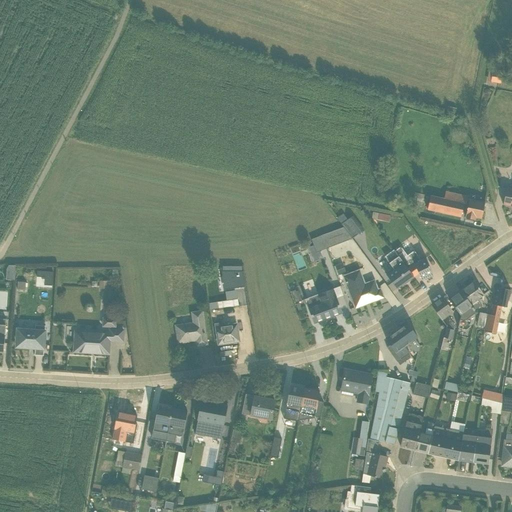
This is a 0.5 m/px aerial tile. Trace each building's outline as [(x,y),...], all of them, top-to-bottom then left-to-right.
[(484,66),(481,79),(493,81),(495,68),(484,66)] [(511,206),(511,188),(507,188),(503,205),(511,206)] [(459,216),(478,220),(483,200),(463,196),(459,216)] [(308,248),(356,234),(350,214),(339,217),(338,213),(332,215),(336,227),(305,236),(308,248)] [(421,280),(433,275),(424,258),(421,261),(414,251),(407,255),(400,246),(394,250),(414,277),(419,274),(421,280)] [(397,290),(414,277),(394,250),(385,256),(394,269),(386,275),(397,290)] [(9,278),(9,263),(1,262),(0,278),(9,278)] [(339,272),(336,262),(329,264),(331,273),(339,272)] [(352,309),(382,298),(378,288),(375,289),(372,279),(362,283),(356,269),(340,275),(352,309)] [(19,291),(20,280),(8,279),(8,290),(19,291)] [(478,300),(484,296),(474,282),(461,291),(474,311),(481,305),(478,300)] [(311,323),(341,312),(331,287),(301,298),(311,323)] [(285,290),(288,302),(295,300),(292,288),(285,290)] [(500,309),(507,310),(510,291),(492,288),(485,333),(495,335),(500,309)] [(228,293),(232,315),(241,314),(237,291),(228,293)] [(474,311),(461,291),(449,300),(461,316),(458,328),(466,330),(473,324),(475,318),(474,311)] [(432,305),(447,326),(440,350),(447,351),(449,343),(447,342),(447,339),(452,340),(454,326),(448,316),(453,313),(442,298),(432,305)] [(193,347),(206,345),(201,310),(187,312),(188,321),(172,323),(175,344),(192,341),(193,347)] [(0,352),(8,353),(10,319),(0,318),(0,352)] [(215,345),(238,341),(234,322),(211,326),(215,345)] [(415,339),(416,338),(407,323),(386,338),(390,345),(387,348),(400,365),(410,358),(408,354),(411,352),(413,354),(419,351),(420,346),(415,339)] [(19,348),(48,350),(49,331),(20,329),(19,348)] [(75,354),(110,356),(111,334),(76,332),(75,354)] [(353,401),(365,404),(370,373),(341,368),(336,391),(355,394),(353,401)] [(379,393),(369,438),(379,441),(395,445),(411,383),(386,376),(387,373),(378,371),(375,392),(379,393)] [(446,380),(444,388),(457,391),(459,383),(446,380)] [(416,381),(413,393),(428,397),(431,384),(416,381)] [(300,412),(304,388),(290,386),(285,409),(300,412)] [(319,391),(304,388),(300,412),(320,416),(323,402),(317,401),(319,391)] [(440,392),(432,389),(430,396),(438,398),(440,392)] [(503,393),(484,389),(481,397),(482,397),(481,405),(491,406),(490,412),(500,413),(501,408),(503,393)] [(456,394),(447,391),(445,398),(455,400),(456,394)] [(511,394),(503,393),(501,408),(511,409),(511,394)] [(239,414),(268,420),(272,399),(242,394),(239,414)] [(196,420),(225,426),(229,407),(200,401),(196,420)] [(167,442),(173,409),(158,406),(151,439),(167,442)] [(182,437),(187,411),(173,409),(167,442),(175,443),(177,436),(182,437)] [(131,433),(134,414),(113,410),(108,438),(122,441),(124,432),(131,433)] [(400,446),(415,450),(419,432),(423,417),(408,414),(400,446)] [(428,453),(443,457),(449,429),(435,426),(434,430),(428,453)] [(428,453),(434,430),(426,428),(425,433),(419,432),(415,450),(428,453)] [(473,462),(488,464),(492,429),(485,428),(485,430),(478,430),(477,436),(473,462)] [(463,432),(449,429),(443,457),(458,460),(463,434),(463,432)] [(473,462),(477,436),(463,434),(458,460),(473,462)] [(371,476),(382,479),(387,457),(376,454),(379,441),(369,438),(366,452),(362,483),(369,484),(371,476)] [(511,468),(511,440),(505,439),(502,467),(511,468)] [(117,471),(127,472),(127,470),(133,470),(135,450),(118,449),(117,471)] [(168,474),(176,475),(179,450),(171,449),(168,474)] [(358,511),(375,511),(377,496),(361,493),(358,511)]
